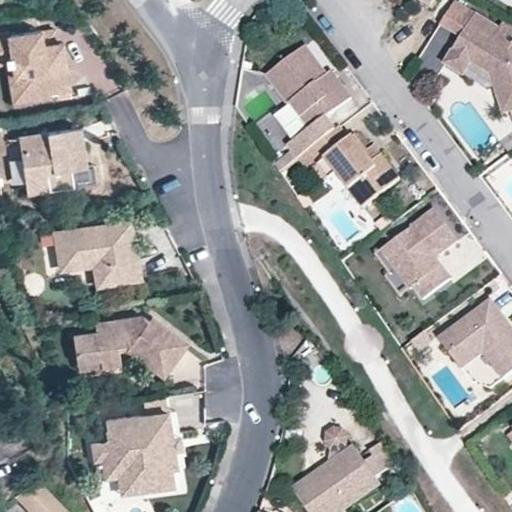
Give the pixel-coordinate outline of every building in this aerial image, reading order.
[(466,35),(480,13),(459,0),(455,0),(443,21),(466,35)] [(466,35),(457,49),(474,62),(497,75),(500,74),(502,79),(500,86),(510,112),(511,111),(511,32),(480,13),(466,35)] [(60,43),(40,47),(38,31),(5,36),(5,33),(0,33),(0,64),(3,64),(8,63),(12,88),(18,87),(20,102),(54,96),(54,91),(67,89),(66,83),(70,83),(67,67),(64,68),(60,43)] [(308,46),(302,50),(324,77),(328,74),(308,46)] [(467,74),(474,62),(457,49),(448,62),(467,74)] [(353,97),(332,70),(328,74),(324,77),(302,50),(267,75),(288,105),(292,102),(311,128),(290,143),(295,150),(300,157),(310,150),(338,129),(327,116),(353,97)] [(253,71),(255,64),(243,61),(241,69),(253,71)] [(20,102),(18,87),(12,88),(8,63),(3,64),(10,104),(20,102)] [(167,122),(159,133),(166,137),(173,125),(167,122)] [(375,157),(368,148),(356,133),(350,136),(341,126),(338,129),(310,150),(321,163),(328,159),(362,204),(400,176),(382,153),(375,157)] [(85,168),(77,128),(16,138),(25,195),(73,187),(70,170),(85,168)] [(374,143),(368,148),(375,157),(382,153),(374,143)] [(277,163),(283,171),(300,157),(295,150),(277,163)] [(439,248),(442,252),(458,241),(436,211),(383,249),(411,288),(415,285),(425,297),(451,278),(436,258),(433,254),(439,248)] [(137,277),(128,220),(51,233),(56,263),(81,259),(90,268),(93,285),(137,277)] [(433,254),(436,258),(442,252),(439,248),(433,254)] [(511,326),(492,299),(441,336),(463,366),(483,352),(503,377),(511,370),(511,326)] [(146,319),(138,314),(91,321),(92,331),(69,335),(73,363),(96,360),(97,367),(117,364),(113,345),(127,343),(123,349),(159,376),(185,342),(148,314),(146,319)] [(435,339),(427,329),(413,339),(421,350),(435,339)] [(74,371),(97,367),(96,360),(73,363),(74,371)] [(175,410),(165,411),(169,435),(179,433),(175,410)] [(169,435),(165,411),(104,421),(107,441),(90,444),(93,460),(100,459),(104,479),(130,474),(144,472),(147,489),(171,485),(168,468),(174,467),(169,435)] [(345,445),(348,435),(343,429),(334,427),(327,431),(326,440),(330,447),(325,461),(326,463),(346,449),(344,446),(345,445)] [(326,463),(291,486),(308,511),(340,511),(381,485),(375,476),(394,464),(380,443),(369,450),(373,455),(365,461),(354,444),(346,449),(326,463)] [(144,472),(130,474),(132,492),(147,489),(144,472)] [(67,511),(43,487),(23,507),(28,511),(67,511)]
